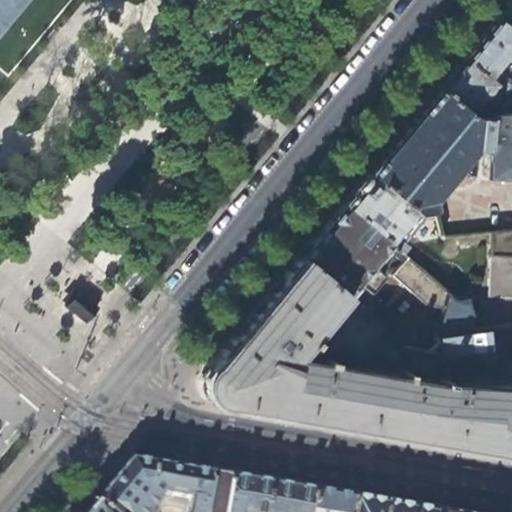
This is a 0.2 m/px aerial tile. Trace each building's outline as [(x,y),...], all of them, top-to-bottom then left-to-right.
[(511,80),(501,77),(511,63),(511,3),(510,4),(469,53),(438,91),(470,117),(511,113),(511,80)] [(511,63),(501,77),(511,80),(511,63)] [(482,175),(511,177),(511,113),(470,117),(438,91),(412,122),(386,154),(369,173),(415,208),(416,213),(434,210),(432,199),(454,170),(472,146),(483,147),(482,175)] [(436,219),(434,210),(416,213),(415,208),(369,173),(355,190),(343,206),(394,249),(398,253),(403,246),(400,242),(406,235),(412,236),(422,221),(436,219)] [(376,272),(394,249),(343,206),(299,260),(344,299),(356,285),(370,295),(384,279),(376,272)] [(511,231),(491,234),(489,329),(511,325),(511,231)] [(97,245),(76,266),(92,282),(113,261),(97,245)] [(434,334),(435,337),(474,331),(465,296),(455,301),(404,258),(388,276),(422,305),(441,310),(434,334)] [(344,299),(299,260),(275,290),(260,308),(232,341),(202,374),(199,382),(199,386),(199,390),(205,398),(211,401),(340,424),(348,426),(355,428),(362,429),(410,438),(497,454),(506,448),(511,442),(511,383),(495,384),(444,380),(445,371),(446,361),(438,344),(424,354),(397,347),(344,299)] [(64,309),(81,325),(91,314),(74,298),(64,309)] [(474,331),(435,337),(438,344),(446,361),(463,361),(486,360),(490,360),(511,359),(511,325),(489,329),(474,331)] [(219,511),(225,482),(215,481),(207,480),(204,479),(184,475),(127,465),(91,508),(94,511),(149,511),(159,500),(186,505),(184,511),(219,511)] [(307,511),(310,498),(306,497),(300,496),(292,494),(268,490),(245,486),(237,485),(230,483),(225,482),(219,511),(307,511)] [(346,511),(348,504),(325,500),(318,499),(310,498),(307,511),(346,511)]
